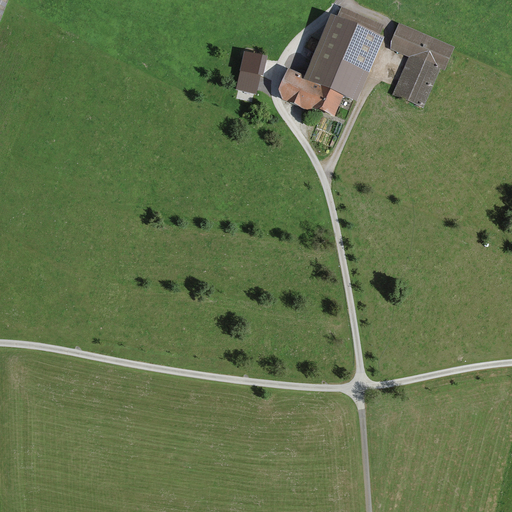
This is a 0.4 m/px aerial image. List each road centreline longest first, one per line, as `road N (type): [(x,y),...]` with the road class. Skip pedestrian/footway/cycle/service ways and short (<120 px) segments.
road 1 (track): [(360,388),(348,280),(324,180),(271,90),(281,60),(344,3)]
road 2 (track): [(0,344),(175,374),(360,388)]
road 3 (track): [(324,180),(389,24),(344,3)]
road 4 (track): [(360,388),(511,365)]
road 5 (track): [(360,388),(368,511)]
